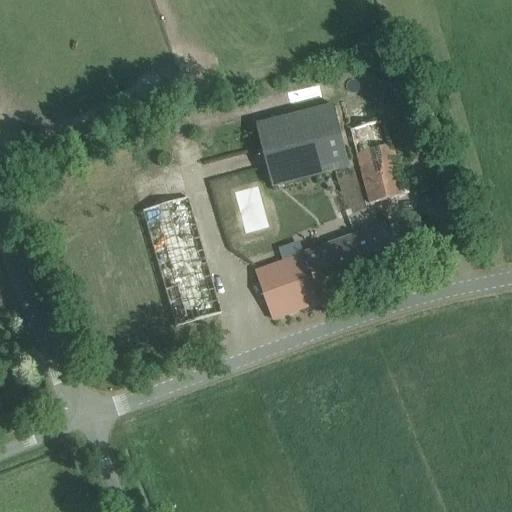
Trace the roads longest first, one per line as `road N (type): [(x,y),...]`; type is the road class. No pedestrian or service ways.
road 1 (unclassified): [(511,279),(379,311),(83,417)]
road 2 (unclassified): [(83,417),(0,224)]
